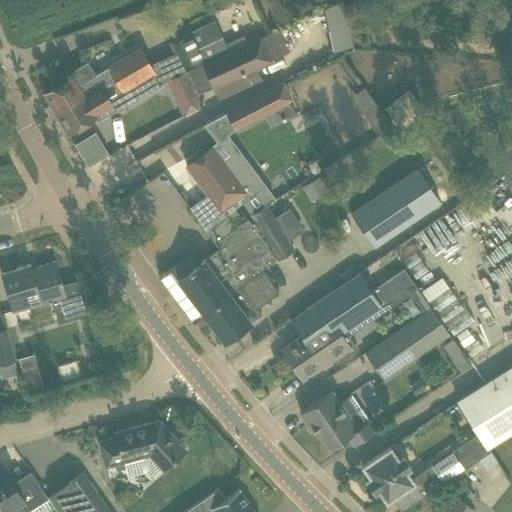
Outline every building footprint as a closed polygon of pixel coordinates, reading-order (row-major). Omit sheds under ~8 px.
[(214,20),(168,42),(173,53),(182,73),(184,72),(185,71),(184,69),(202,61),(228,50),(214,20)] [(332,49),(347,47),(343,21),(329,23),(332,49)] [(228,50),(202,61),(214,87),(250,70),(250,69),(271,59),(261,37),(260,36),(258,37),(258,36),(228,50)] [(44,92),(43,93),(55,113),(56,112),(109,80),(111,83),(127,72),(135,85),(154,73),(137,45),(93,72),(86,60),(69,71),(72,75),(60,82),(44,92)] [(56,112),(55,113),(67,133),(68,133),(96,116),(97,118),(114,108),(117,109),(131,101),(141,95),(160,83),(154,73),(135,85),(127,72),(111,83),(109,80),(56,112)] [(182,73),(166,80),(172,93),(190,84),(184,72),(182,73)] [(226,111),(235,128),(291,98),(282,82),(226,111)] [(407,88),(385,106),(398,123),(421,105),(407,88)] [(382,112),(368,121),(376,135),(391,126),(382,112)] [(74,140),(83,165),(107,156),(97,131),(74,140)] [(194,160),(186,166),(208,195),(189,208),(205,229),(227,212),(240,203),(248,214),(266,204),(274,199),(264,186),(253,171),(241,180),(215,144),(212,146),(204,152),(200,150),(193,155),(194,160)] [(416,167),(350,212),(374,247),(440,202),(416,167)] [(319,176),(302,186),(310,200),(327,190),(319,176)] [(275,257),(276,259),(294,249),(266,204),(248,214),(249,216),(252,221),(275,257)] [(236,225),(227,212),(205,229),(219,248),(177,279),(203,313),(260,271),(261,270),(276,259),(275,257),(252,221),(249,216),(236,225)] [(30,264),(0,273),(6,292),(12,310),(28,305),(30,311),(48,306),(51,305),(81,296),(78,284),(76,279),(62,284),(55,261),(31,268),(30,264)] [(357,349),(345,330),(414,282),(404,267),(369,292),(355,272),(307,307),(290,319),(301,335),(281,349),(302,379),(319,368),(330,360),(333,365),(357,349)] [(260,271),(203,313),(224,341),(261,313),(257,307),(277,292),(261,270),(260,271)] [(430,305),(427,308),(363,352),(381,379),(449,333),(430,305)] [(0,330),(0,368),(3,378),(18,373),(14,360),(5,329),(0,330)] [(469,366),(451,339),(441,346),(459,372),(469,366)] [(511,429),(511,362),(456,399),(478,434),(452,450),(463,469),(490,450),(487,446),(511,429)] [(35,365),(20,369),(26,393),(42,388),(35,365)] [(330,392),(316,401),(300,412),(308,424),(311,422),(329,448),(345,437),(351,445),(375,429),(368,419),(350,393),(337,402),(330,392)] [(149,478),(161,468),(162,469),(185,449),(159,420),(114,432),(115,436),(98,441),(105,466),(123,461),(128,476),(144,472),(149,478)] [(378,454),(361,466),(370,478),(369,479),(377,490),(378,490),(386,502),(392,498),(400,510),(442,482),(433,469),(430,464),(410,477),(406,471),(410,468),(402,456),(398,459),(390,446),(378,454)] [(490,450),(479,458),(486,468),(497,460),(490,450)] [(16,489),(6,472),(0,476),(0,511),(30,511),(30,510),(25,503),(16,489)] [(109,511),(82,473),(47,497),(57,511),(109,511)] [(475,494),(463,484),(455,493),(452,496),(451,495),(444,503),(446,505),(440,511),(472,511),(474,511),(466,504),(475,494)] [(182,511),(254,511),(239,489),(238,488),(225,497),(218,487),(182,511)]
